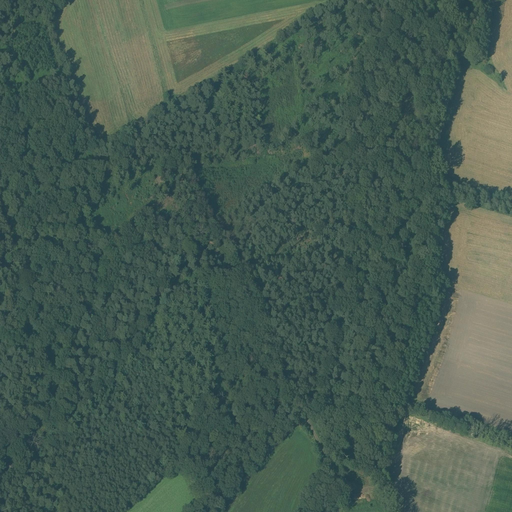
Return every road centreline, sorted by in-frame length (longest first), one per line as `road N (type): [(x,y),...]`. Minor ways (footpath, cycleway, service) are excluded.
road 1 (track): [(0,422),(12,469),(71,416),(162,308),(236,274),(346,494),(344,511)]
road 2 (track): [(344,148),(358,68),(402,0)]
